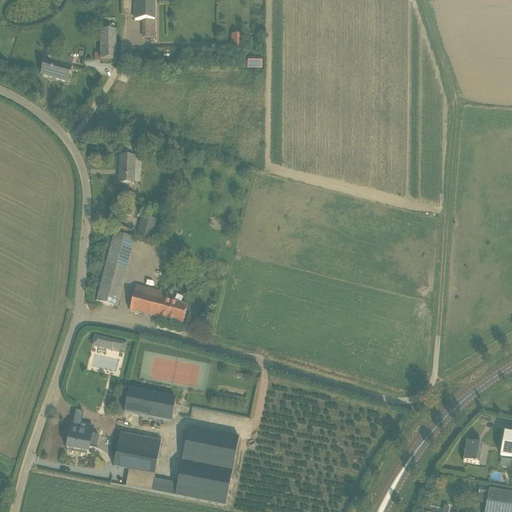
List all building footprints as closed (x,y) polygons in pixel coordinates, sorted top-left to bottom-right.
[(134,0),(135,21),(154,20),(154,0),(134,0)] [(116,61),(116,31),(100,31),(101,54),(101,61),(116,61)] [(242,36),(232,36),(233,50),(242,50),(242,36)] [(46,60),(41,76),(67,83),(72,68),(53,63),(55,55),(48,53),(46,60)] [(261,58),(246,57),(246,69),(261,69),(261,58)] [(135,185),(136,158),(120,157),(119,184),(135,185)] [(142,217),(137,238),(151,242),(156,220),(142,217)] [(131,239),(132,231),(116,227),(114,234),(131,239)] [(120,298),(128,267),(107,262),(96,303),(118,308),(120,298)] [(183,326),(188,306),(169,300),(171,295),(136,286),(130,311),(158,319),(183,326)] [(127,343),(115,340),(94,335),(91,346),(112,351),(113,349),(125,352),(127,343)] [(129,390),(125,413),(172,423),(176,399),(129,390)] [(72,423),(71,430),(70,431),(72,431),(71,436),(70,435),(67,450),(68,449),(88,453),(87,454),(88,454),(89,447),(96,448),(99,436),(94,435),(95,428),(72,423)] [(226,507),(239,438),(189,428),(178,485),(154,480),(161,443),(120,435),(114,467),(129,471),(126,487),(226,507)] [(500,457),(511,458),(511,435),(504,434),(500,457)] [(479,464),(480,454),(482,445),(467,442),(467,441),(463,463),(464,462),(479,464)] [(484,511),(511,511),(511,494),(489,490),(480,489),(479,495),(488,497),(484,511)]
